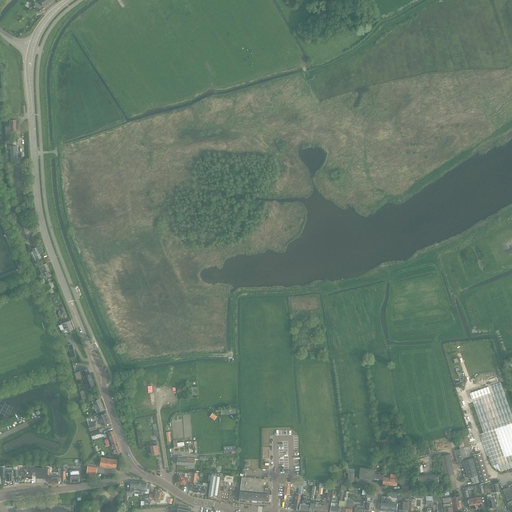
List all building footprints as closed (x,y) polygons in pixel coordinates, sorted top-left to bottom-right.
[(8,131),(17,130),(16,120),(10,120),(10,126),(7,126),(8,131)] [(16,146),(10,146),(10,148),(7,148),(7,160),(10,160),(10,163),(14,163),(14,160),(17,160),(16,146)] [(37,247),(32,249),(37,261),(42,259),(37,247)] [(41,274),(45,272),(46,276),(51,275),(47,263),(38,267),(41,274)] [(69,321),(62,324),(64,329),(66,328),(67,331),(73,329),(69,321)] [(88,368),(81,371),(84,376),(88,388),(95,386),(88,368)] [(483,432),(480,433),(492,466),(500,471),(511,467),(511,417),(500,382),(470,393),(483,432)] [(97,412),(104,409),(99,398),(93,401),(97,412)] [(97,415),(95,416),(97,421),(100,420),(102,425),(109,422),(105,413),(98,416),(97,415)] [(115,454),(121,452),(113,430),(106,433),(112,451),(114,451),(115,454)] [(470,477),(472,484),(480,482),(472,457),(468,438),(454,440),(455,443),(458,442),(460,449),(454,450),(457,462),(463,461),(468,478),(470,477)] [(150,446),(148,446),(148,449),(150,449),(151,454),(158,453),(157,444),(156,441),(153,442),(154,445),(150,445),(150,446)] [(473,455),(481,484),(489,481),(480,453),(473,455)] [(440,456),(446,490),(456,488),(450,454),(440,456)] [(177,456),(177,464),(187,465),(187,468),(194,469),(194,461),(195,461),(196,459),(182,457),(182,456),(177,456)] [(112,467),(116,467),(117,460),(101,457),(100,466),(112,468),(112,467)] [(89,477),(95,478),(97,464),(96,464),(96,465),(92,464),(92,466),(88,466),(87,473),(90,474),(89,477)] [(14,473),(14,477),(18,477),(17,469),(17,466),(13,466),(14,467),(5,468),(5,466),(1,466),(1,473),(5,473),(6,481),(13,480),(12,474),(14,473)] [(32,479),(32,472),(32,469),(28,469),(28,466),(22,466),(18,466),(18,469),(23,469),(23,473),(24,473),(24,479),(32,479)] [(58,477),(58,475),(50,475),(49,468),(46,468),(46,467),(36,468),(36,478),(46,478),(46,475),(48,475),(49,483),(58,483),(58,481),(60,481),(60,477),(58,477)] [(346,473),(348,473),(347,481),(353,481),(354,469),(346,468),(346,473)] [(383,477),(383,473),(380,473),(380,472),(379,472),(376,472),(376,473),(375,473),(375,469),(360,468),(359,478),(374,479),(382,480),(383,477)] [(79,471),(70,472),(71,482),(80,481),(79,471)] [(187,481),(191,482),(192,474),(185,473),(184,477),(179,476),(179,479),(179,480),(178,481),(179,482),(178,483),(185,484),(186,482),(187,482),(187,481)] [(418,486),(439,484),(438,473),(418,475),(418,486)] [(391,478),(383,477),(382,480),(383,480),(382,483),(396,485),(397,479),(395,479),(396,474),(391,474),(391,478)] [(211,475),(208,495),(217,496),(217,495),(220,476),(211,475)] [(264,479),(242,477),(239,501),(270,504),(271,491),(271,490),(271,489),(270,489),(269,488),(265,487),(266,484),(268,484),(268,477),(264,477),(264,479)] [(147,489),(146,488),(146,482),(130,481),(130,490),(127,490),(126,495),(125,495),(124,499),(127,499),(127,495),(132,495),(132,491),(134,492),(134,493),(142,493),(142,492),(146,492),(146,491),(147,491),(147,489)] [(193,492),(206,494),(207,486),(194,484),(193,492)] [(302,494),(303,489),(303,486),(303,485),(300,485),(298,493),(296,493),(294,509),(299,510),(301,500),(302,494)] [(511,485),(502,490),(511,509),(511,485)] [(145,494),(144,506),(150,506),(151,501),(149,500),(149,497),(156,498),(155,501),(159,502),(160,499),(161,493),(162,493),(163,491),(162,490),(161,488),(159,488),(158,489),(155,488),(154,494),(150,493),(150,494),(145,494)] [(345,511),(348,499),(347,499),(348,491),(346,491),(345,497),(344,501),(342,501),(343,493),(340,492),(339,503),(339,504),(337,511),(345,511)] [(387,496),(381,496),(379,510),(394,511),(396,503),(397,499),(401,500),(402,496),(400,496),(400,493),(398,492),(398,494),(388,493),(387,496)] [(496,506),(494,496),(491,496),(491,494),(487,495),(489,507),(496,506)] [(452,498),(451,498),(450,495),(447,495),(447,497),(442,498),(443,504),(444,511),(453,511),(452,507),(451,507),(451,503),(452,503),(452,498)] [(299,510),(310,511),(310,510),(311,500),(306,500),(307,496),(303,496),(302,500),(301,500),(299,510)] [(452,498),(453,511),(463,511),(462,508),(461,508),(460,497),(452,498)] [(398,511),(408,511),(409,499),(404,498),(404,501),(399,501),(398,511)] [(350,499),(348,499),(345,511),(352,511),(354,501),(352,500),(353,499),(350,499)] [(408,511),(419,511),(420,511),(416,511),(416,508),(413,507),(414,499),(409,499),(408,511)] [(330,511),(337,511),(339,504),(331,502),(331,505),(330,511)]
